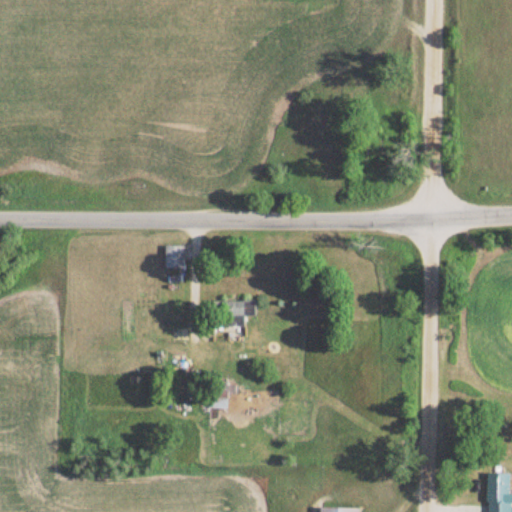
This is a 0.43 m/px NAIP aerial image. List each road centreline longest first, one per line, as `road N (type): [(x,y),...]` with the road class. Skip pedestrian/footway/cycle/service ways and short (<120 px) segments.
road 1 (residential): [(428,511),(433,0)]
road 2 (residential): [(511,215),(0,218)]
